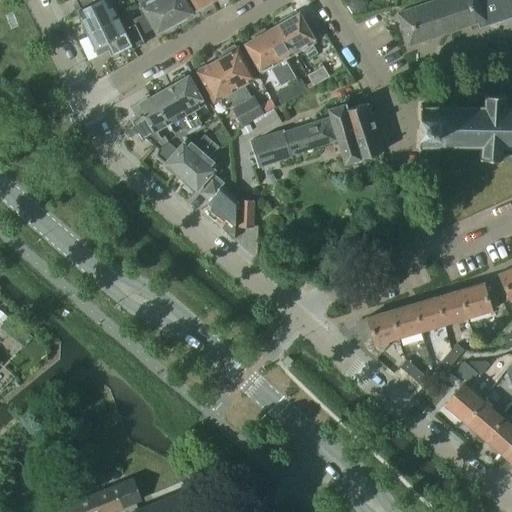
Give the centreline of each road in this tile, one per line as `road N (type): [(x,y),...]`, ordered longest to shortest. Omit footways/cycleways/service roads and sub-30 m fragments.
road 1 (residential): [(295,318),(115,166),(86,107)]
road 2 (residential): [(504,500),(295,318)]
road 3 (residential): [(86,107),(281,0)]
road 4 (residential): [(423,251),(377,84)]
road 5 (secondary): [(77,255),(92,280),(134,312),(202,342)]
road 6 (secondary): [(202,342),(161,297),(77,255)]
road 7 (secondary): [(313,443),(202,342)]
road 8 (residential): [(295,318),(423,251)]
road 9 (residential): [(511,32),(377,84)]
